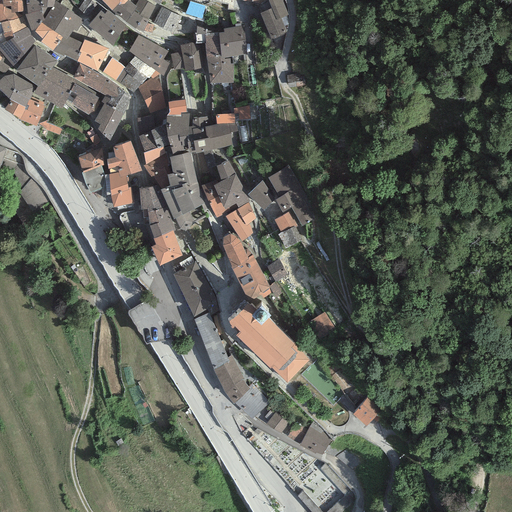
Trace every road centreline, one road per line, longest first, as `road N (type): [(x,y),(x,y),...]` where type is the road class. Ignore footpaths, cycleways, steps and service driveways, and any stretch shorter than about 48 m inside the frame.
road 1 (track): [(289,0),(283,87),(311,135),(350,315),(461,421),(478,473),(471,511)]
road 2 (tertiary): [(262,511),(90,228)]
road 3 (track): [(99,319),(91,397),(74,447),(75,481),(88,511)]
road 4 (residential): [(222,407),(345,471),(359,494),(358,511)]
road 5 (tertiary): [(90,228),(48,162),(0,122)]
road 6 (residential): [(0,142),(68,161),(108,218)]
road 7 (residential): [(328,427),(357,429),(385,444),(395,463),(386,511)]
road 8 (residential): [(222,407),(164,292)]
road 9 (residential): [(294,511),(222,407)]
